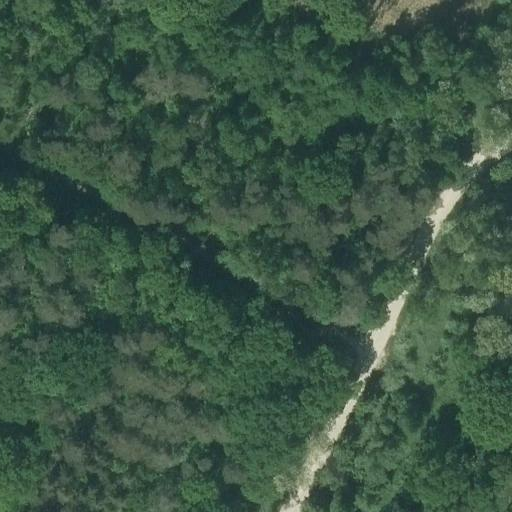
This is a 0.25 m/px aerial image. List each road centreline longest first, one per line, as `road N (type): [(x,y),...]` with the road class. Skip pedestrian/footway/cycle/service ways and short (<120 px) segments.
road 1 (track): [(511,441),(438,411),(315,320),(0,147)]
road 2 (unclassified): [(511,144),(474,171),(442,209),(290,511)]
road 3 (unknown): [(371,511),(399,457),(438,411),(511,267)]
